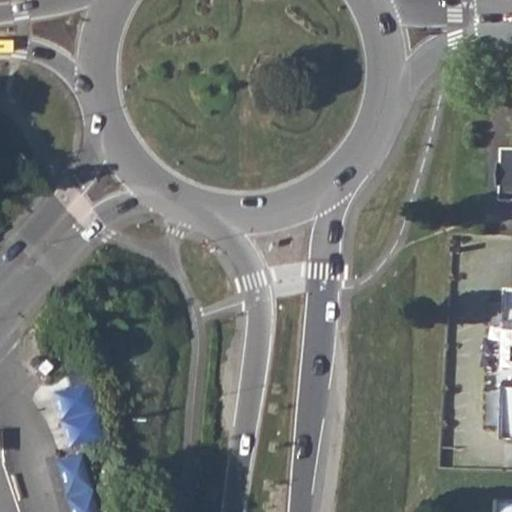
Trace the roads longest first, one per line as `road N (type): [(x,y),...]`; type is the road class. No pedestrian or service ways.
road 1 (secondary): [(300,511),(338,189)]
road 2 (secondary): [(214,215),(245,262),(258,304),(229,511)]
road 3 (residential): [(0,301),(129,159)]
road 4 (tertiary): [(511,17),(381,0)]
road 5 (tertiary): [(397,87),(463,40),(511,28)]
road 6 (secondary): [(214,215),(292,212),(338,189)]
road 7 (tertiary): [(0,39),(52,57),(102,101)]
road 8 (secondary): [(338,189),(378,144),(397,87)]
